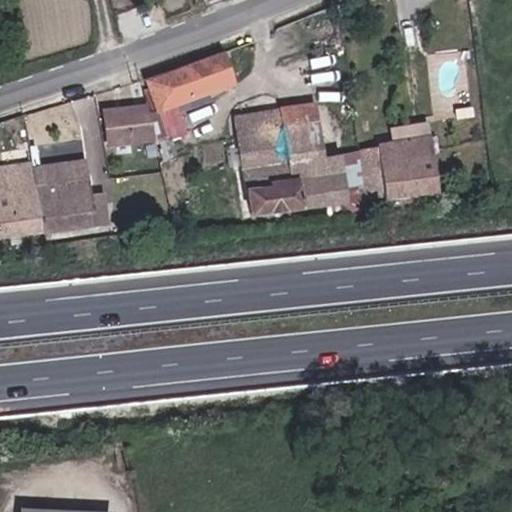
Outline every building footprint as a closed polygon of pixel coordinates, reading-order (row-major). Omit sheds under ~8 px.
[(154,120),(240,91),(228,50),(145,81),(154,120)] [(294,129),(331,125),(329,103),(291,108),(294,129)] [(154,142),(149,106),(109,113),(116,150),(154,142)] [(353,165),(335,166),(333,147),(331,125),(294,129),(291,108),(248,112),(258,207),(356,194),(353,165)] [(33,149),(29,123),(16,128),(19,151),(33,149)] [(389,161),(414,159),(412,138),(410,125),(386,128),(389,161)] [(440,185),(458,183),(452,134),(435,136),(440,185)] [(417,188),(440,185),(435,136),(412,138),(414,159),(417,188)] [(335,166),(353,165),(351,144),(333,147),(335,166)] [(106,224),(102,191),(95,191),(92,162),(48,166),(46,155),(34,156),(35,165),(44,231),(106,224)] [(392,191),(417,188),(414,159),(389,161),(392,191)] [(356,194),(367,192),(363,164),(353,165),(356,194)] [(0,236),(44,231),(35,165),(0,169),(0,236)]
